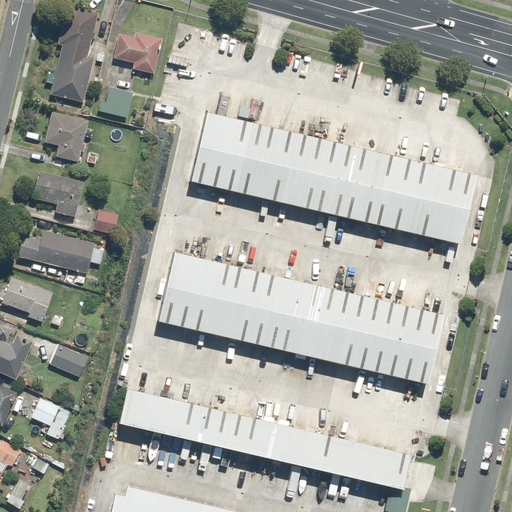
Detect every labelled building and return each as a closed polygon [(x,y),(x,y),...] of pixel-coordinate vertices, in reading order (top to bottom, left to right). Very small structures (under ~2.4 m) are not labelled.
[(101,11),(68,3),(59,42),(62,43),(56,69),(50,67),(47,81),(54,83),(52,93),(85,101),(96,55),(90,54),(101,11)] [(135,35),(121,32),(116,57),(136,61),(135,68),(155,72),(162,36),(136,31),(135,35)] [(135,91),(110,85),(109,90),(102,88),(99,97),(103,98),(100,109),(128,116),(135,91)] [(91,120),(53,110),(46,141),(60,144),(58,154),(80,160),(83,150),(86,150),(87,144),(85,143),(91,120)] [(440,169),(205,113),(201,132),(189,180),(455,242),(471,176),(440,169)] [(86,180),(39,169),(32,197),(57,203),(55,212),(76,217),(86,180)] [(121,213),(99,208),(94,230),(116,234),(121,213)] [(25,233),(19,254),(88,272),(91,262),(101,264),(105,251),(96,249),(97,243),(44,229),(42,237),(25,233)] [(161,319),(424,384),(441,313),(179,249),(161,319)] [(57,291),(12,274),(6,291),(0,288),(0,304),(12,309),(13,304),(30,310),(29,314),(46,320),(57,291)] [(0,338),(0,368),(18,377),(34,342),(16,334),(11,344),(0,338)] [(60,344),(51,364),(88,379),(94,364),(88,362),(90,356),(60,344)] [(0,422),(4,425),(18,393),(0,384),(0,422)] [(131,390),(124,422),(399,486),(406,454),(131,390)] [(71,408),(41,395),(32,416),(51,424),(47,433),(58,438),(71,408)] [(0,446),(0,476),(8,462),(14,465),(24,448),(5,438),(0,446)] [(51,462),(37,455),(32,466),(46,473),(51,462)] [(109,511),(243,511),(116,482),(109,511)] [(28,490),(17,484),(8,499),(22,507),(27,500),(23,498),(28,490)]
